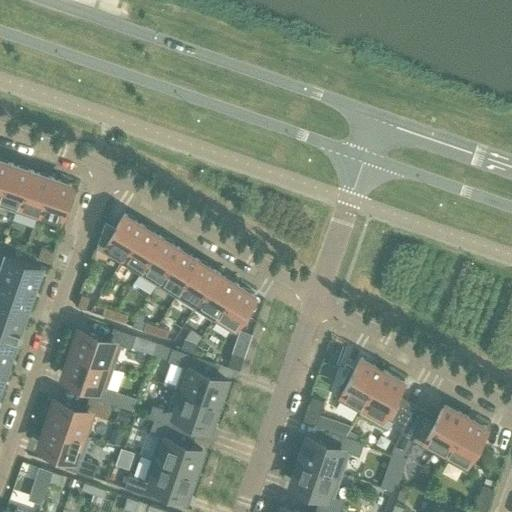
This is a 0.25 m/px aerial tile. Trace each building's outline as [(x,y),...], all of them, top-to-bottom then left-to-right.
[(0,188),(9,162),(0,158),(0,188)] [(0,188),(0,205),(15,210),(30,169),(9,162),(0,188)] [(37,218),(39,211),(38,211),(50,176),(30,169),(15,210),(37,218)] [(38,211),(39,211),(60,218),(71,184),(50,176),(38,211)] [(101,250),(120,262),(144,225),(124,213),(101,250)] [(120,262),(139,273),(162,236),(144,225),(120,262)] [(139,273),(157,285),(180,248),(162,236),(139,273)] [(4,242),(2,250),(14,254),(16,246),(4,242)] [(38,256),(50,260),(53,251),(41,247),(38,256)] [(157,285),(175,296),(199,259),(180,248),(157,285)] [(7,254),(0,272),(0,275),(33,287),(41,265),(7,254)] [(175,296),(194,307),(217,270),(199,259),(175,296)] [(194,307),(212,319),(235,282),(217,270),(194,307)] [(0,275),(0,298),(26,307),(33,287),(0,275)] [(235,282),(212,319),(231,331),(254,294),(235,282)] [(77,305),(85,308),(89,296),(81,293),(77,305)] [(0,298),(0,320),(19,328),(26,307),(0,298)] [(101,314),(113,318),(116,309),(104,305),(101,314)] [(116,309),(113,318),(125,322),(128,313),(116,309)] [(0,320),(0,343),(12,348),(19,328),(0,320)] [(142,329),(154,333),(157,325),(145,321),(142,329)] [(157,325),(154,333),(166,337),(169,329),(157,325)] [(78,329),(70,351),(114,366),(121,344),(131,348),(135,334),(113,326),(108,339),(78,329)] [(184,340),(181,348),(193,352),(196,344),(184,340)] [(0,343),(0,366),(5,368),(12,348),(0,343)] [(182,366),(175,387),(218,402),(226,380),(196,369),(200,357),(172,347),(167,360),(182,366)] [(93,384),(89,396),(111,404),(116,391),(106,388),(114,366),(70,351),(63,374),(93,384)] [(227,365),(239,369),(243,357),(231,353),(227,365)] [(359,411),(363,404),(362,404),(382,368),(372,363),(373,362),(364,357),(364,358),(361,356),(337,399),(359,411)] [(390,424),(402,430),(413,409),(392,398),(403,379),(382,368),(362,404),(363,404),(392,421),(390,424)] [(148,417),(153,419),(176,427),(180,414),(211,425),(218,402),(175,387),(167,409),(152,404),(148,417)] [(116,391),(111,404),(131,411),(135,398),(116,391)] [(54,399),(46,421),(83,434),(83,433),(90,412),(107,418),(111,404),(89,396),(84,409),(54,399)] [(303,420),(315,424),(323,401),(311,397),(303,420)] [(411,439),(442,456),(465,414),(444,402),(434,421),(413,409),(402,430),(413,437),(411,439)] [(465,414),(442,456),(467,470),(479,447),(475,445),(486,425),(483,424),(484,423),(475,418),(474,419),(465,414)] [(158,435),(151,457),(194,472),(202,450),(172,439),(176,427),(153,419),(149,432),(158,435)] [(83,434),(46,421),(38,444),(69,454),(64,466),(93,476),(97,463),(82,458),(90,435),(83,433),(83,434)] [(119,445),(124,432),(113,428),(108,441),(119,445)] [(306,436),(299,458),(342,473),(350,452),(359,455),(363,442),(341,434),(337,446),(306,436)] [(194,472),(151,457),(143,479),(128,474),(124,487),(152,497),(156,484),(187,494),(194,472)] [(321,491),(317,504),(339,511),(344,498),(335,495),(342,473),(299,458),(291,481),(321,491)] [(38,474),(49,478),(52,470),(41,467),(38,474)] [(49,478),(48,482),(60,486),(63,474),(52,470),(49,478)] [(81,489),(93,493),(95,485),(84,481),(81,489)] [(95,485),(93,493),(104,497),(107,489),(95,485)] [(474,508),(486,511),(494,489),(481,485),(474,508)] [(138,500),(127,496),(123,508),(134,511),(138,500)] [(394,503),(391,511),(401,511),(404,507),(394,503)]
